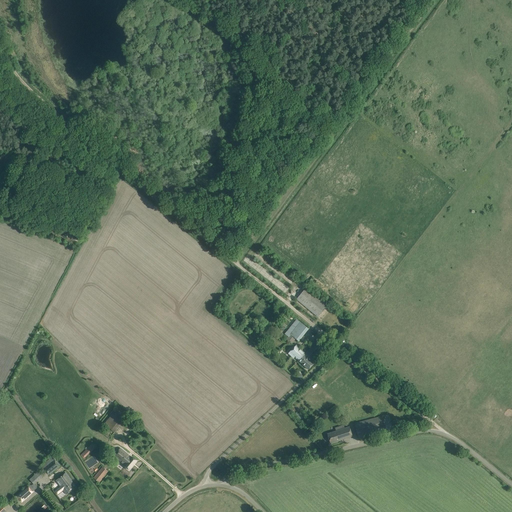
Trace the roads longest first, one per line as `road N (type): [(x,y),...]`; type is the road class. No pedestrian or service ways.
road 1 (track): [(230,258),(50,115),(0,51)]
road 2 (unclassified): [(208,486),(209,471),(342,346),(285,301)]
road 3 (unclassified): [(224,487),(243,469),(416,431),(448,435)]
road 4 (track): [(342,346),(448,435)]
